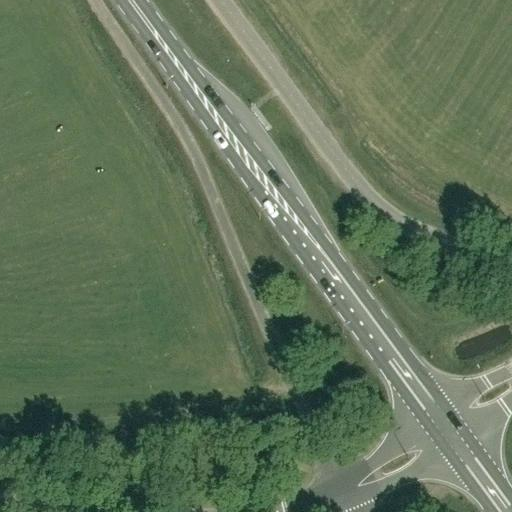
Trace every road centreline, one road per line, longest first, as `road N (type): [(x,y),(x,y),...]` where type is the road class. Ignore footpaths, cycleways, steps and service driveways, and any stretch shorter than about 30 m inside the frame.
road 1 (unclassified): [(339,496),(186,139),(95,0)]
road 2 (primary): [(445,430),(132,0)]
road 3 (unclassified): [(511,281),(483,257),(378,208),(220,0)]
road 4 (unclassified): [(339,496),(445,430)]
